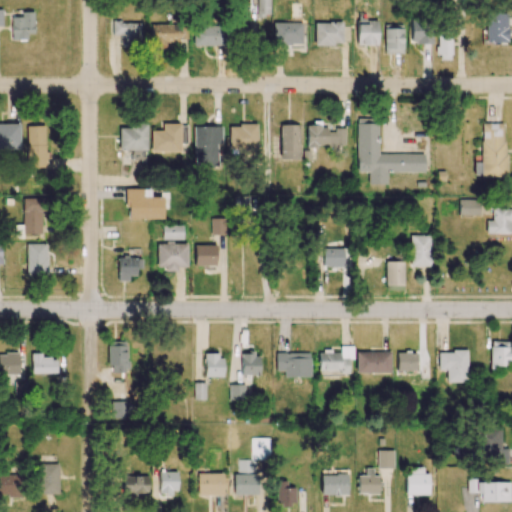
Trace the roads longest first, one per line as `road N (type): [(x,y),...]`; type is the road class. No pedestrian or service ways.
road 1 (residential): [(511,86),(0,85)]
road 2 (residential): [(511,310),(0,310)]
road 3 (residential): [(90,511),(90,0)]
